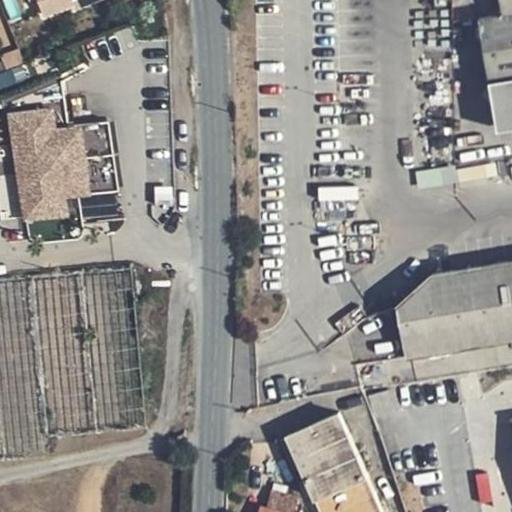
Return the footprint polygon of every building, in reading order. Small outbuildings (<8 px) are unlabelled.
[(38,0),(45,16),(76,3),(78,8),(97,0),(38,0)] [(511,0),(502,0),(505,14),(481,18),(500,128),(511,126),(511,0)] [(56,100),(3,108),(14,224),(73,218),(71,197),(118,192),(113,124),(59,128),(56,100)] [(395,303),(405,357),(511,338),(511,258),(431,271),(395,303)] [(290,434),(324,511),(383,511),(340,413),(290,434)] [(294,511),(299,497),(274,490),(270,506),(264,505),(261,511),(294,511)]
